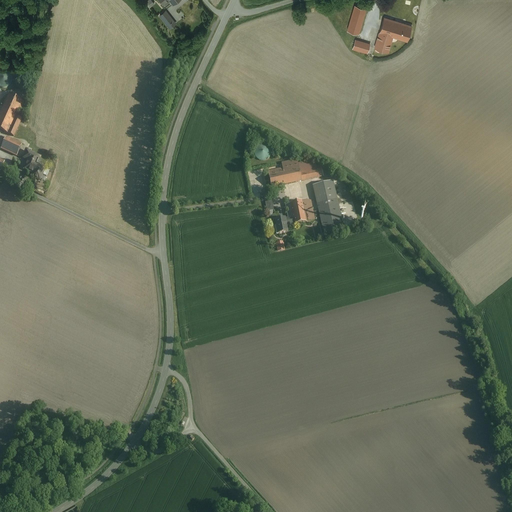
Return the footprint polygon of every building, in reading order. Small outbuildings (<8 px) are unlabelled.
[(366,8),(355,5),(347,30),(358,33),(366,8)] [(173,21),(165,11),(160,15),(168,26),(173,21)] [(411,26),(384,17),(384,18),(379,32),(392,36),(407,41),(407,40),(411,26),(412,26),(411,26)] [(392,36),(379,32),(375,47),(374,48),(388,52),(392,36)] [(366,43),(355,40),(352,49),(363,52),(366,43)] [(8,72),(4,72),(1,72),(0,72),(0,87),(3,88),(7,88),(10,86),(12,82),(12,78),(10,75),(8,72)] [(8,95),(2,110),(16,116),(19,109),(20,110),(24,102),(23,102),(8,95)] [(16,116),(2,110),(0,112),(0,130),(13,137),(22,118),(19,117),(19,118),(16,116)] [(22,145),(6,137),(1,149),(16,156),(22,145)] [(264,144),(262,144),(260,144),(259,145),(258,145),(257,146),(256,147),(255,148),(255,149),(254,150),(254,151),(254,152),(254,153),(254,154),(254,155),(255,156),(255,157),(256,158),(257,159),(259,160),(260,160),(261,161),(263,161),(264,161),(266,160),(267,159),(268,159),(268,158),(269,158),(269,157),(270,156),(270,155),(271,154),(271,152),(270,151),(270,150),(270,149),(269,148),(268,147),(267,146),(266,145),(265,145),(264,144)] [(40,158),(31,153),(28,160),(24,169),(34,174),(33,177),(39,180),(42,175),(46,177),(49,171),(44,169),(45,168),(35,163),(38,157),(39,158),(40,158)] [(297,160),(281,164),(282,169),(268,172),(271,188),(323,177),(321,168),(299,172),(297,160)] [(332,182),(313,186),(324,233),(343,228),(332,182)] [(310,201),(306,200),(302,201),(306,222),(314,220),(310,201)] [(272,201),(265,202),(267,212),(274,210),(272,201)] [(302,201),(285,204),(287,216),(288,216),(292,215),(292,217),(293,224),(293,225),(306,222),(302,201)] [(284,218),(275,220),(277,229),(275,229),(276,234),(287,232),(286,226),(293,224),(292,217),(284,219),(284,218)]
